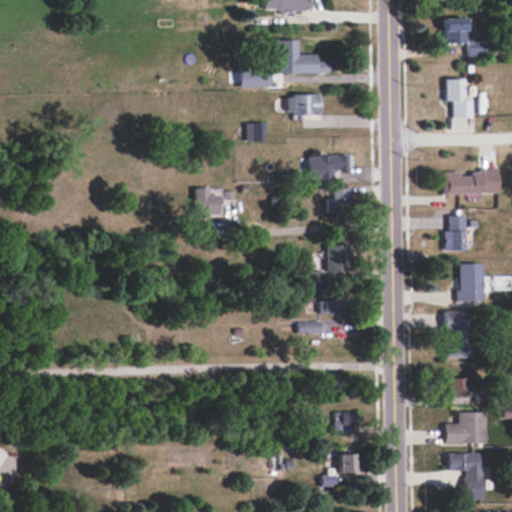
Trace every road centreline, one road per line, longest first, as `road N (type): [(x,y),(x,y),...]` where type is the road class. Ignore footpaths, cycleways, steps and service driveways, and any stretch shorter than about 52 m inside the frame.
road 1 (tertiary): [(386,0),(392,511)]
road 2 (residential): [(389,137),(511,135)]
